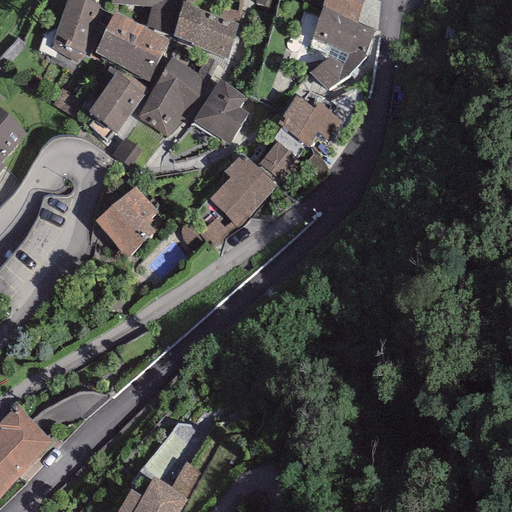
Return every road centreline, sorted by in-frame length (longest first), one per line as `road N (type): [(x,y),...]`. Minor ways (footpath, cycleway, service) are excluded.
road 1 (tertiary): [(15,511),(352,186)]
road 2 (residential): [(0,411),(319,197),(352,186)]
road 3 (residential): [(0,221),(53,160),(79,160),(89,174),(73,235),(0,324)]
road 4 (tertiary): [(352,186),(375,115),(391,0)]
